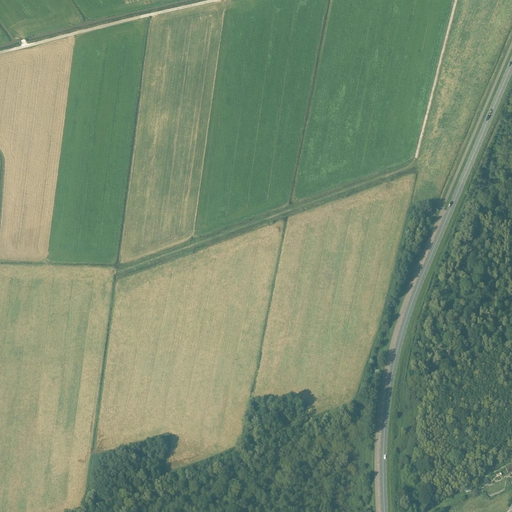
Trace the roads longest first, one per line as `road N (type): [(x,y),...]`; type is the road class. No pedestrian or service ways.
road 1 (track): [(455,0),(415,162),(117,271),(88,290)]
road 2 (primary): [(384,511),(387,397),(406,316),(511,60)]
road 3 (track): [(0,53),(217,0)]
